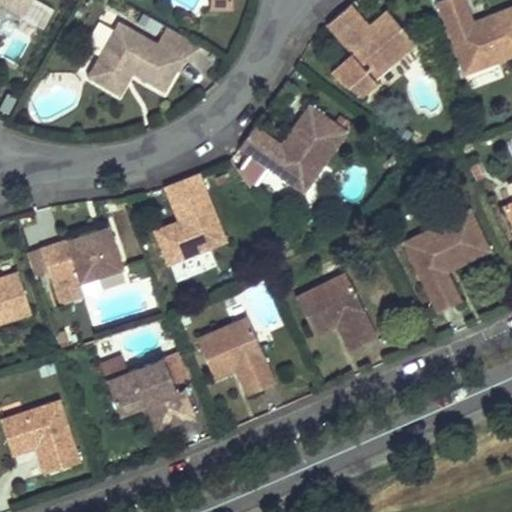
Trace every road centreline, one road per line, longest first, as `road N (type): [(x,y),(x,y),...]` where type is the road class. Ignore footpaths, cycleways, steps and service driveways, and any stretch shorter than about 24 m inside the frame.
road 1 (residential): [(62,511),(511,328)]
road 2 (residential): [(0,174),(111,163),(195,129),(265,61),(296,0)]
road 3 (tertiary): [(201,511),(511,379)]
